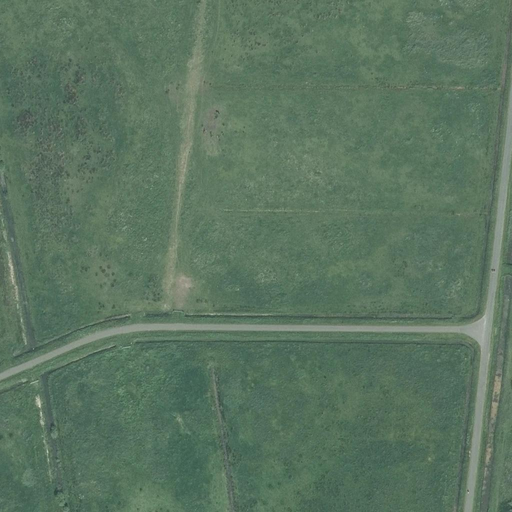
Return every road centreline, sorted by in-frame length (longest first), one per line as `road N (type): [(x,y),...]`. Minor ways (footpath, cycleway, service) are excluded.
road 1 (unclassified): [(0,377),(137,328),(486,330)]
road 2 (unclassified): [(486,330),(511,101)]
road 3 (unclassified): [(466,511),(486,330)]
